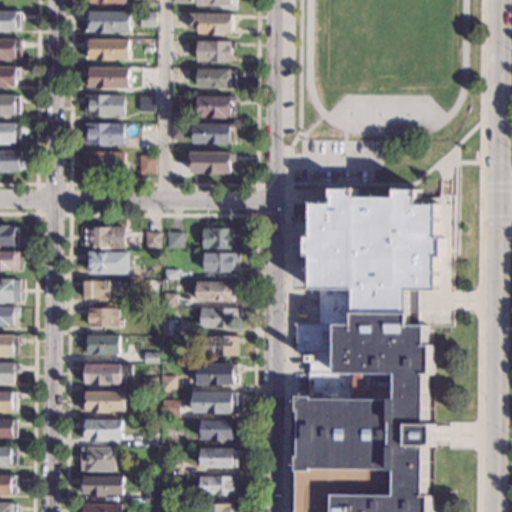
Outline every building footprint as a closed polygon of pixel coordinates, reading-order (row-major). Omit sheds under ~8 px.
[(21,31),(11,31),(11,33),(0,33),(0,11),(22,12),(21,31)] [(131,33),(115,33),(115,35),(96,34),(96,32),(86,32),(86,12),(131,12),(131,33)] [(156,28),(140,28),(140,12),(156,12),(156,28)] [(235,23),(232,23),(232,35),(225,35),(225,36),(208,36),(208,34),(199,34),(199,30),(190,30),(191,14),(236,14),(235,23)] [(22,59),(12,59),(12,61),(0,61),(0,39),(22,40),(22,59)] [(156,56),(142,56),(142,40),(156,40),(156,56)] [(130,60),(116,60),(116,62),(96,62),(96,59),(86,59),(86,41),(130,41),(130,60)] [(231,63),(198,62),(198,58),(194,58),(194,50),(198,50),(198,41),(232,42),(231,63)] [(21,81),(16,81),(16,87),(11,87),(11,89),(0,89),(0,68),(21,68),(21,81)] [(154,89),(140,89),(140,68),(155,68),(154,89)] [(237,70),(237,89),(198,88),(198,68),(237,70)] [(129,88),(116,88),(116,89),(97,89),(97,87),(87,87),(87,69),(129,69),(129,88)] [(21,115),(12,115),(12,117),(0,117),(0,96),(22,96),(21,115)] [(125,116),(110,116),(110,117),(100,117),(100,115),(85,115),(85,96),(125,96),(125,116)] [(155,112),(139,112),(139,96),(155,97),(155,112)] [(237,117),(227,117),(227,119),(206,119),(206,117),(197,117),(197,96),(237,97),(237,117)] [(188,113),(171,113),(171,97),(173,97),(188,97),(188,113)] [(16,143),(11,143),(11,145),(0,145),(0,124),(17,124),(16,143)] [(154,134),(140,134),(140,124),(154,124),(154,134)] [(186,140),(170,140),(171,124),(186,124),(186,140)] [(125,145),(110,145),(110,147),(99,147),(99,144),(85,144),(85,125),(125,125),(125,145)] [(235,144),(226,144),(226,146),(207,146),(207,144),(193,144),(193,125),(235,125),(235,144)] [(0,151),(21,152),(21,172),(11,171),(11,173),(0,173),(0,151)] [(126,174),(91,174),(91,164),(85,164),(85,153),(126,153),(126,174)] [(234,173),(225,173),(225,175),(204,175),(204,174),(190,174),(190,153),(234,153),(234,173)] [(155,175),(139,175),(139,156),(155,156),(155,175)] [(420,198),(419,198),(419,203),(419,206),(440,206),(440,239),(445,239),(445,257),(440,257),(439,291),(410,290),(410,326),(428,326),(428,346),(433,346),(433,375),(428,375),(427,425),(434,425),(434,447),(427,447),(426,497),(432,497),(432,511),(296,511),(297,457),(300,457),(300,412),(298,412),(298,397),(313,397),(313,400),(354,400),(354,374),(310,374),(310,353),(296,353),(296,324),(319,324),(319,290),(311,290),(312,257),(307,257),(308,238),(313,238),(313,204),(334,205),(334,198),(333,198),(333,190),(357,190),(356,198),(397,198),(398,190),(420,191),(420,198)] [(11,227),(21,227),(21,246),(0,246),(0,225),(11,225),(11,227)] [(125,249),(90,249),(90,246),(84,246),(85,229),(90,230),(90,228),(125,228),(125,249)] [(239,250),(203,250),(203,229),(240,230),(239,250)] [(161,248),(145,248),(145,232),(161,233),(161,248)] [(183,249),(167,249),(167,233),(169,233),(183,233),(183,249)] [(19,270),(0,270),(0,252),(19,252),(19,270)] [(129,275),(88,274),(88,263),(84,263),(84,253),(129,254),(129,275)] [(239,263),(234,263),(234,272),(203,272),(203,254),(239,254),(239,263)] [(179,280),(164,280),(165,270),(179,270),(179,280)] [(20,302),(3,302),(3,305),(0,305),(0,279),(20,280),(20,302)] [(119,299),(83,299),(83,282),(119,282),(119,299)] [(240,293),(234,293),(234,302),(197,302),(197,282),(240,283),(240,293)] [(419,312),(419,289),(411,289),(411,312),(419,312)] [(176,308),(162,308),(163,294),(177,294),(176,308)] [(19,319),(14,319),(14,327),(0,326),(0,307),(19,308),(19,319)] [(240,321),(234,321),(234,329),(200,328),(201,308),(240,309),(240,321)] [(119,321),(122,321),(122,326),(119,326),(119,328),(89,327),(89,309),(119,309),(119,321)] [(177,335),(161,335),(162,321),(177,321),(177,335)] [(19,356),(10,356),(10,358),(0,358),(0,336),(20,336),(19,356)] [(119,355),(87,355),(87,347),(82,347),(82,336),(119,337),(119,355)] [(237,357),(201,356),(201,337),(238,337),(237,357)] [(158,364),(144,364),(144,353),(159,353),(158,364)] [(19,373),(14,373),(14,384),(10,384),(10,385),(0,385),(0,363),(19,363),(19,373)] [(238,385),(196,384),(196,375),(198,375),(198,364),(239,365),(238,385)] [(133,366),(132,376),(123,376),(123,385),(111,385),(111,386),(92,386),(92,385),(81,384),(81,365),(133,366)] [(157,392),(142,392),(142,377),(157,378),(157,392)] [(177,393),(160,392),(161,377),(177,377),(177,393)] [(17,412),(0,412),(0,392),(18,392),(17,412)] [(126,412),(110,412),(110,414),(91,413),(91,412),(80,411),(80,392),(126,393),(126,412)] [(237,414),(193,413),(194,393),(237,393),(237,414)] [(180,419),(162,419),(162,401),(180,401),(180,419)] [(157,420),(142,419),(142,404),(157,405),(157,420)] [(18,438),(0,438),(0,419),(18,420),(18,438)] [(123,440),(110,440),(110,442),(90,442),(90,440),(81,440),(81,421),(123,421),(123,440)] [(237,440),(199,439),(199,421),(201,421),(237,421),(237,440)] [(158,447),(144,447),(144,433),(158,433),(158,447)] [(17,466),(0,466),(0,447),(18,448),(17,466)] [(116,473),(80,472),(81,448),(116,448),(116,473)] [(237,468),(202,468),(202,449),(237,449),(237,468)] [(17,496),(0,496),(0,476),(6,476),(17,476),(17,496)] [(124,495),(107,495),(107,498),(92,497),(92,495),(84,495),(84,477),(124,477),(124,495)] [(238,496),(200,496),(200,477),(238,478),(238,496)] [(158,504),(144,503),(144,490),(158,490),(158,504)] [(124,511),(124,502),(85,504),(85,511),(124,511)] [(19,511),(0,511),(0,503),(19,503),(19,511)] [(237,511),(238,504),(207,503),(206,511),(237,511)]
